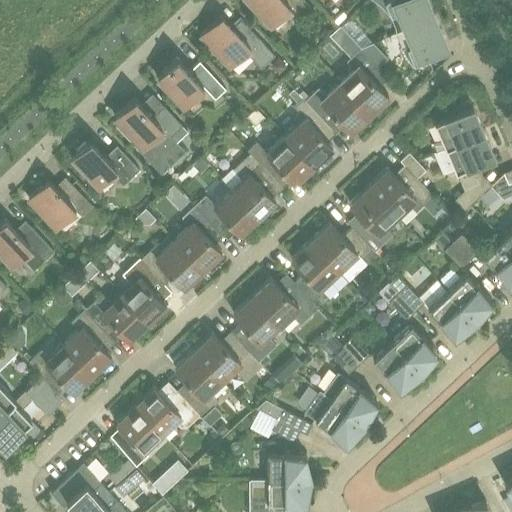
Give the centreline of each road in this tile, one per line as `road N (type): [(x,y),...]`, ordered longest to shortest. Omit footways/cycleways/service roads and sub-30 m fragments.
road 1 (residential): [(12,484),(480,59)]
road 2 (residential): [(0,196),(206,0)]
road 3 (residential): [(333,511),(344,471),(511,312)]
road 4 (residential): [(511,450),(399,511)]
